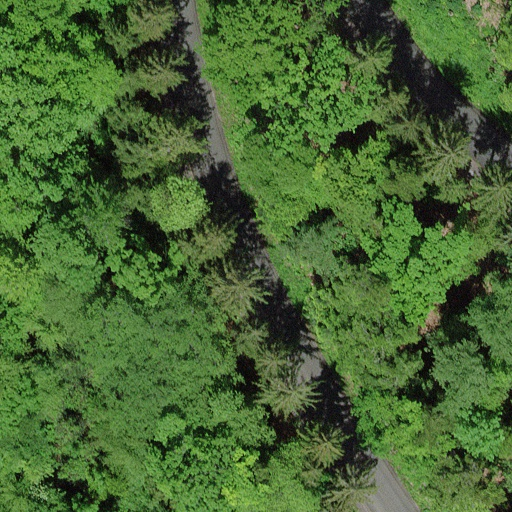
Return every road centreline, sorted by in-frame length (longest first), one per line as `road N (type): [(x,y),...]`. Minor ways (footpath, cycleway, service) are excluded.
road 1 (unclassified): [(394,511),(268,306),(244,252),(203,127),(176,0)]
road 2 (unclassified): [(365,0),(405,69),(511,165)]
